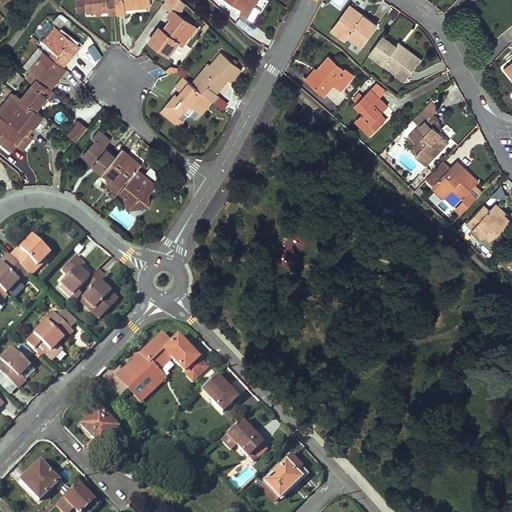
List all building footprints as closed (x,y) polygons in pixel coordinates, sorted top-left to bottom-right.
[(86,3),(86,0),(79,0),(77,0),(77,10),(77,13),(87,12),(86,3)] [(108,16),(117,15),(116,0),(108,1),(107,0),(86,0),(86,3),(87,12),(87,13),(87,15),(108,13),(108,16)] [(115,0),(116,0),(117,15),(126,15),(126,7),(137,6),(137,8),(150,7),(151,5),(150,0),(115,0)] [(185,5),(180,0),(167,0),(164,4),(173,11),(168,17),(173,20),(164,31),(160,28),(150,41),(170,56),(179,44),(183,47),(191,37),(187,33),(192,26),(178,15),(185,5)] [(258,0),(226,0),(243,10),(245,7),(252,12),(258,0)] [(350,6),(347,9),(361,19),(364,16),(350,6)] [(247,19),(252,12),(245,7),(243,10),(241,14),(247,19)] [(334,31),(341,36),(344,32),(349,36),(362,46),(377,26),(364,16),(361,19),(347,9),(341,18),(343,19),(334,31)] [(332,30),(334,31),(343,19),(341,18),(332,30)] [(187,33),(191,37),(197,29),(192,26),(187,33)] [(57,51),(51,57),(64,67),(81,46),(58,27),(46,42),(57,51)] [(383,36),(369,55),(406,82),(418,64),(396,49),(398,48),(383,36)] [(400,44),(398,48),(396,49),(418,64),(422,59),(400,44)] [(52,89),(67,70),(64,67),(51,57),(45,52),(29,71),(31,73),(52,89)] [(212,100),(214,102),(219,96),(215,91),(226,78),(231,82),(242,69),(223,53),(211,67),(209,65),(193,84),(212,100)] [(320,71),(310,82),(325,95),(335,83),(343,90),(354,76),(347,69),(345,71),(330,59),(320,71)] [(171,65),(165,71),(169,75),(177,71),(179,68),(171,65)] [(308,80),(310,82),(320,71),(317,69),(308,80)] [(55,92),(52,89),(31,73),(27,79),(33,84),(22,98),(38,111),(48,98),(49,100),(55,92)] [(193,84),(185,78),(176,87),(182,93),(179,96),(182,98),(179,102),(173,97),(169,102),(171,103),(163,112),(173,120),(176,116),(178,118),(184,111),(186,113),(192,106),(201,114),(212,100),(193,84)] [(380,99),(388,91),(378,83),(371,90),(380,99)] [(326,95),(337,105),(345,96),(334,86),(326,95)] [(388,107),(380,99),(371,90),(357,104),(364,112),(363,114),(356,120),(370,136),(386,120),(381,114),(388,107)] [(38,111),(22,98),(17,94),(15,97),(12,94),(1,109),(4,111),(1,114),(26,133),(34,124),(36,126),(44,116),(38,111)] [(182,98),(179,96),(176,94),(173,97),(179,102),(182,98)] [(421,127),(421,128),(426,133),(420,140),(412,148),(418,154),(416,155),(426,165),(450,140),(441,131),(435,126),(437,123),(439,121),(433,115),(435,113),(438,113),(436,106),(432,102),(431,103),(424,110),(416,118),(414,120),(421,127)] [(355,105),(363,114),(364,112),(357,104),(355,105)] [(183,122),(178,118),(176,116),(173,120),(180,126),(183,122)] [(24,150),(33,139),(27,134),(23,138),(0,119),(0,141),(12,152),(18,146),(24,150)] [(77,142),(88,129),(79,122),(68,135),(77,142)] [(443,128),(437,123),(435,126),(441,131),(443,128)] [(426,133),(421,128),(414,134),(420,140),(426,133)] [(103,172),(116,156),(106,147),(112,141),(99,131),(93,139),(95,141),(83,155),(93,163),(103,172)] [(141,165),(122,149),(116,156),(103,172),(103,173),(112,180),(108,186),(118,194),(119,192),(124,187),(137,170),(141,165)] [(451,169),(443,162),(426,180),(433,187),(445,199),(453,190),(463,199),(464,200),(455,209),(461,215),(477,198),(470,192),(478,183),(465,170),(457,162),(451,168),(451,169)] [(90,166),(101,175),(103,173),(103,172),(93,163),(90,166)] [(124,187),(125,196),(128,209),(150,205),(148,193),(155,184),(137,170),(124,187)] [(497,204),(495,206),(504,215),(506,213),(497,204)] [(504,215),(495,206),(490,211),(484,205),(468,222),(489,243),(510,221),(504,215)] [(12,259),(28,275),(29,276),(50,254),(33,237),(12,259)] [(0,266),(0,289),(5,295),(18,283),(19,284),(28,275),(12,259),(8,255),(0,263),(1,265),(0,266)] [(61,286),(62,287),(72,297),(87,283),(81,278),(84,275),(80,271),(84,266),(76,258),(63,271),(69,277),(61,286)] [(106,280),(97,272),(89,280),(87,283),(72,297),(71,298),(75,302),(79,297),(83,301),(93,311),(91,314),(99,320),(117,301),(110,294),(108,296),(103,291),(105,289),(101,285),(106,280)] [(59,290),(70,300),(71,298),(72,297),(62,287),(59,290)] [(93,311),(83,301),(81,303),(91,314),(93,311)] [(78,323),(66,311),(59,318),(71,330),(78,323)] [(73,333),(71,330),(59,318),(53,313),(45,322),(46,323),(33,336),(48,350),(51,353),(58,345),(63,340),(65,341),(73,333)] [(152,368),(158,374),(161,370),(160,369),(171,359),(193,382),(207,368),(178,337),(170,344),(164,337),(156,344),(155,342),(141,355),(143,357),(138,362),(148,372),(152,368)] [(51,353),(48,350),(44,355),(52,362),(64,350),(58,345),(51,353)] [(5,362),(14,352),(12,349),(2,359),(5,362)] [(31,368),(14,352),(5,362),(3,363),(4,364),(0,367),(0,372),(18,390),(26,382),(21,377),(31,368)] [(132,387),(148,372),(138,362),(136,364),(134,362),(120,375),(132,387)] [(148,372),(161,384),(164,381),(158,374),(152,368),(148,372)] [(141,402),(161,384),(148,372),(132,387),(129,390),(141,402)] [(118,378),(129,390),(132,387),(120,375),(118,378)] [(236,399),(216,377),(201,391),(222,413),(236,399)] [(118,428),(98,409),(81,426),(100,446),(118,428)] [(261,444),(241,422),(226,436),(247,458),(252,453),(261,444)] [(257,459),(252,453),(247,458),(252,463),(257,459)] [(265,483),(280,499),(307,474),(289,455),(283,460),(286,463),(265,483)] [(39,502),(57,484),(50,476),(51,475),(40,463),(20,482),(39,502)] [(50,476),(57,484),(59,483),(51,475),(50,476)] [(274,504),(280,499),(265,483),(259,488),(274,504)] [(93,511),(99,507),(77,485),(64,498),(73,509),(76,511),(93,511)] [(64,498),(56,506),(62,511),(70,511),(73,509),(64,498)]
